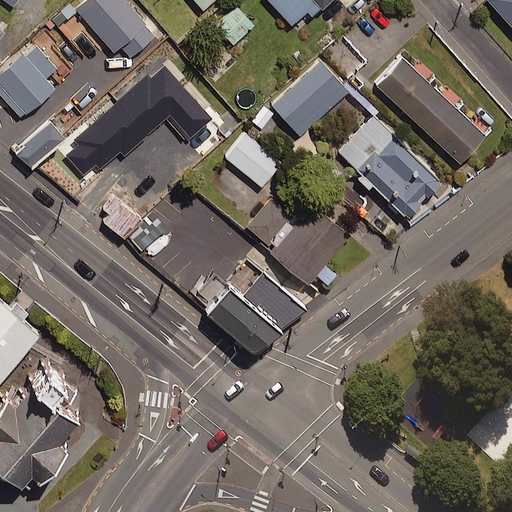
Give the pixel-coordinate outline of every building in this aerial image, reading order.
[(155,32),(126,0),(80,0),(75,5),(112,48),(119,42),(130,54),(155,32)] [(325,0),(270,0),(291,22),(307,7),(312,13),(325,0)] [(511,0),(486,0),(511,29),(511,0)] [(254,23),(236,3),(215,22),(233,42),(254,23)] [(334,15),(325,6),(310,22),(319,30),(334,15)] [(365,60),(343,37),(327,53),(349,76),(365,60)] [(55,64),(34,41),(0,71),(0,92),(20,114),(54,84),(44,74),(55,64)] [(485,133),(401,55),(376,82),(460,160),(485,133)] [(348,88),(319,58),(272,102),(300,132),(348,88)] [(144,109),(148,104),(123,81),(60,149),(96,182),(155,118),(144,109)] [(338,150),(361,171),(358,174),(368,184),(371,181),(407,214),(441,177),(373,113),(338,150)] [(64,132),(49,116),(15,148),(30,164),(64,132)] [(280,160),(245,131),(225,154),(261,183),(280,160)] [(192,194),(181,184),(163,203),(175,214),(192,194)] [(114,192),(103,205),(107,209),(102,216),(124,234),(140,214),(114,192)] [(284,217),(288,212),(269,196),(246,223),(266,239),(267,237),(276,244),(271,249),(308,281),(316,272),(327,281),(335,271),(324,261),(350,232),(313,200),(293,224),(284,217)] [(160,231),(149,220),(131,238),(142,249),(160,231)] [(244,292),(281,325),(305,306),(261,271),(244,292)] [(0,371),(47,321),(0,278),(0,371)] [(281,325),(244,292),(228,279),(205,309),(254,347),(281,325)] [(0,467),(24,490),(35,478),(45,487),(80,449),(70,440),(90,417),(36,369),(12,395),(5,388),(0,393),(0,467)]
